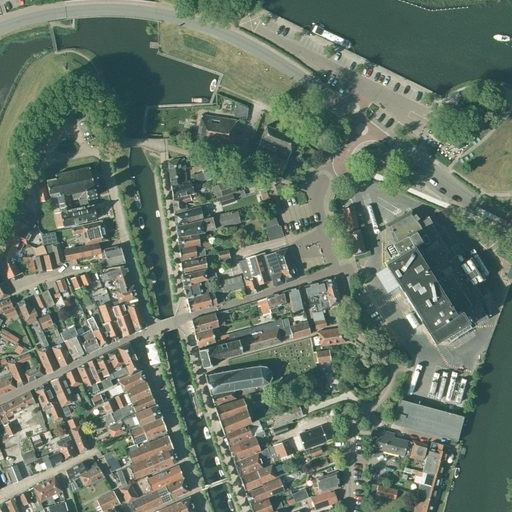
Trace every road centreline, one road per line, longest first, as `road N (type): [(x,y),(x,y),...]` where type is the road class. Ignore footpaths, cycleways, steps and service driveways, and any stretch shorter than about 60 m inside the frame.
road 1 (tertiary): [(364,124),(256,49),(162,14)]
road 2 (residential): [(183,318),(244,511)]
road 3 (residential): [(202,511),(137,336)]
road 4 (residential): [(151,330),(103,156)]
road 5 (residential): [(359,417),(381,397),(390,372),(357,332),(339,269),(333,271)]
road 6 (tertiary): [(511,224),(364,124)]
road 7 (residential): [(432,511),(450,441),(359,417)]
road 8 (unclassified): [(333,271),(315,193),(364,124)]
road 9 (tertiary): [(0,27),(80,9),(162,14)]
road 10 (residential): [(183,318),(161,161)]
road 11 (unclassified): [(183,318),(333,271)]
road 12 (unclassified): [(0,400),(137,336)]
road 13 (residential): [(0,240),(40,166),(86,152),(103,156)]
